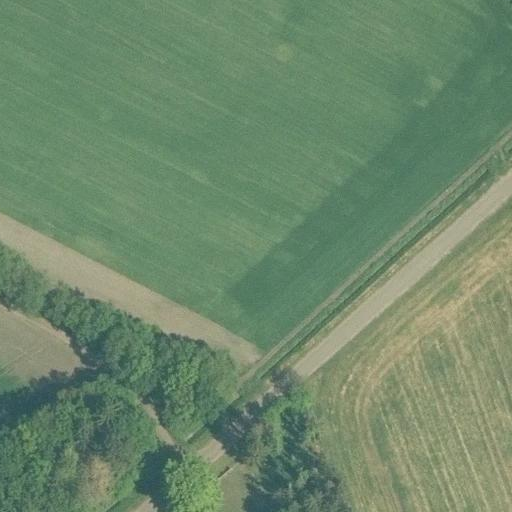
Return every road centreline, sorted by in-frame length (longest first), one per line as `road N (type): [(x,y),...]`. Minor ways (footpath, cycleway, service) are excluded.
road 1 (unclassified): [(148,511),(511,184)]
road 2 (track): [(0,307),(84,350),(191,474)]
